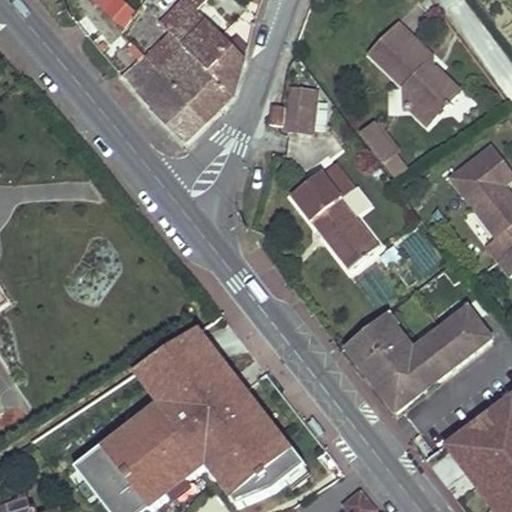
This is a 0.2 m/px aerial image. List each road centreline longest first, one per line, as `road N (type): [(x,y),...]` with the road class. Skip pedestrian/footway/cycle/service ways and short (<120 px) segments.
road 1 (secondary): [(421,511),(180,205)]
road 2 (secondary): [(180,205),(1,0)]
road 3 (residential): [(288,0),(230,147),(180,205)]
